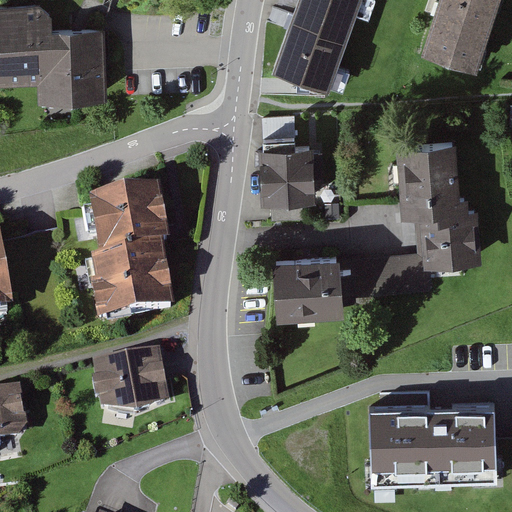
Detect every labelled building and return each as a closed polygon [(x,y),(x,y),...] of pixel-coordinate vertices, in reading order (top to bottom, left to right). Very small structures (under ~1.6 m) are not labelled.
[(356,0),(305,0),(281,74),(326,90),(356,0)] [(496,0),(445,0),(429,53),(475,68),(496,0)] [(46,10),(0,13),(0,85),(43,82),(44,102),(105,98),(100,33),(48,37),(46,10)] [(455,143),(387,153),(408,284),(475,273),(455,143)] [(313,147),(251,147),(251,205),(312,205),(313,147)] [(159,191),(79,205),(101,328),(181,314),(159,191)] [(4,238),(0,237),(0,319),(13,318),(4,238)] [(275,262),(279,324),(342,319),(338,258),(275,262)] [(160,352),(93,362),(102,409),(138,412),(167,401),(160,352)] [(0,439),(1,439),(20,433),(12,387),(0,389),(0,439)] [(496,404),(368,406),(369,489),(498,487),(496,404)]
